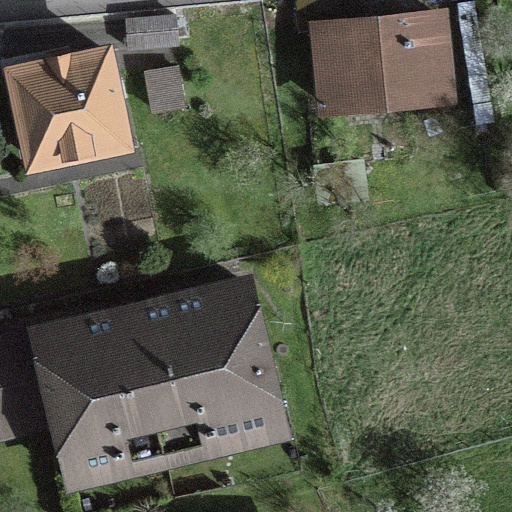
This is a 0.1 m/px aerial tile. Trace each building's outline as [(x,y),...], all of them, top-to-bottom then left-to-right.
[(356,19),(353,0),(297,0),(300,27),(318,26),(325,103),(445,93),(438,11),(356,19)] [(178,43),(174,13),(125,19),(129,49),(178,43)] [(125,138),(106,50),(15,71),(34,159),(125,138)] [(71,468),(74,467),(275,419),(242,283),(41,331),(39,332),(59,416),(71,468)] [(0,429),(59,416),(39,332),(41,331),(37,318),(0,326),(0,429)] [(71,468),(59,416),(0,429),(0,507),(79,489),(74,467),(71,468)]
